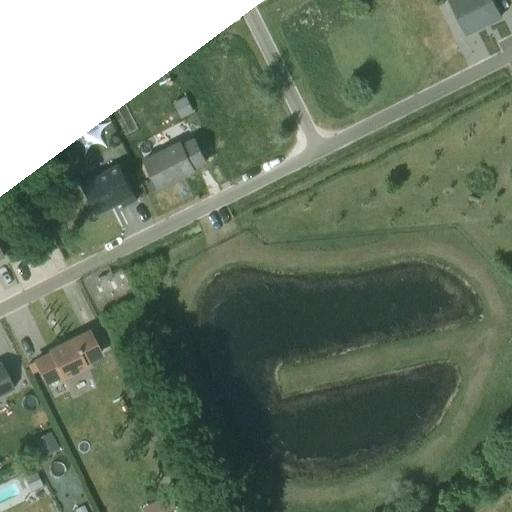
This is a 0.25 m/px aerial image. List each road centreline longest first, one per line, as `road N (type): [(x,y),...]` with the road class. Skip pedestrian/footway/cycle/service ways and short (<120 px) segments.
road 1 (residential): [(0,309),(323,148)]
road 2 (residential): [(323,148),(511,53)]
road 3 (residential): [(323,148),(243,0)]
